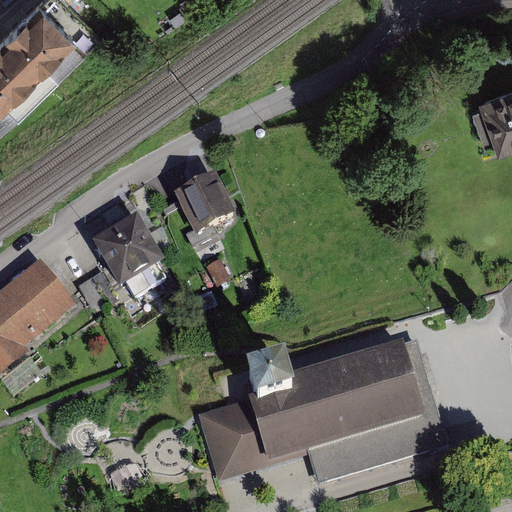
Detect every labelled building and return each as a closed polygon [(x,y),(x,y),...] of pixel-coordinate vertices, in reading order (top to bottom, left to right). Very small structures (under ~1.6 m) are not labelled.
[(63,0),(45,0),(6,38),(54,86),(102,39),(63,0)] [(6,38),(0,43),(0,138),(54,86),(6,38)] [(511,94),(479,106),(482,113),(473,116),(486,152),(495,148),(499,160),(511,155),(511,94)] [(216,186),(177,207),(196,244),(236,223),(216,186)] [(138,226),(93,255),(121,299),(127,295),(135,308),(169,287),(160,274),(166,270),(138,226)] [(232,284),(221,265),(206,274),(217,293),(232,284)] [(43,270),(0,304),(0,381),(31,357),(27,351),(77,312),(43,270)] [(117,298),(103,277),(81,292),(95,313),(117,298)] [(213,297),(199,303),(205,316),(218,311),(213,297)] [(185,305),(173,313),(181,325),(193,317),(185,305)] [(258,405),(204,421),(221,478),(276,462),(315,450),(325,484),(432,452),(447,447),(422,364),(417,345),(402,350),(288,384),(284,370),(251,379),(258,405)]
